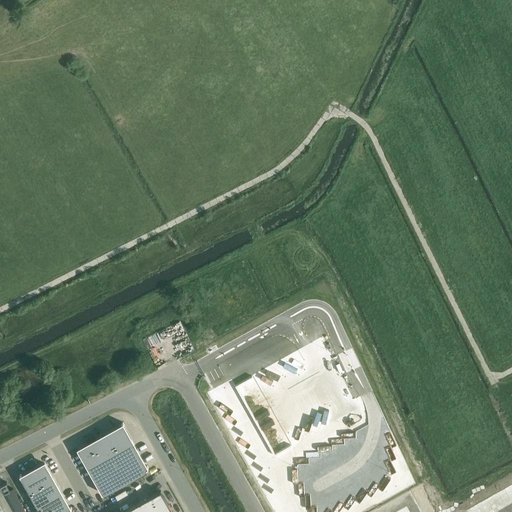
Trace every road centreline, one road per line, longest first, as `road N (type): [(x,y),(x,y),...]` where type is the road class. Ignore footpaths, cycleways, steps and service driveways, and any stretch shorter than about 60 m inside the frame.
road 1 (residential): [(255,511),(178,373),(130,393)]
road 2 (unclassified): [(130,393),(0,458)]
road 3 (unclassified): [(196,511),(130,393)]
